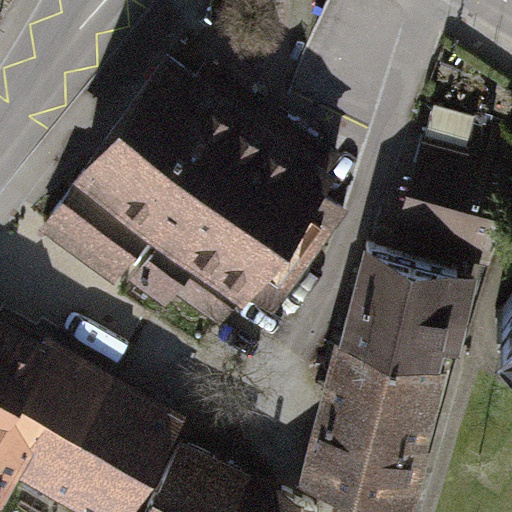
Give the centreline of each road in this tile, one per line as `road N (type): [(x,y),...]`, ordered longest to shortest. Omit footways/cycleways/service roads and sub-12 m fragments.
road 1 (residential): [(435,0),(281,428)]
road 2 (tertiary): [(0,130),(96,0)]
